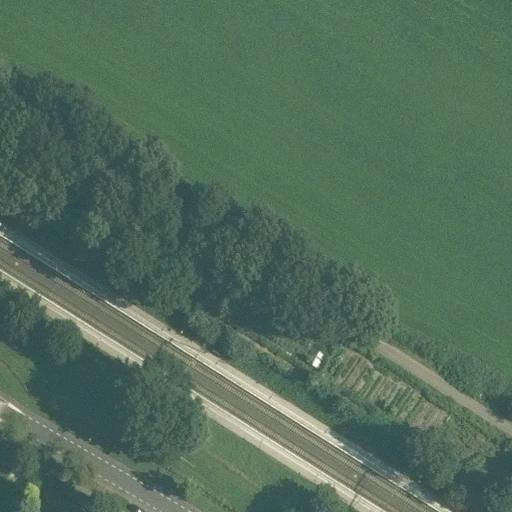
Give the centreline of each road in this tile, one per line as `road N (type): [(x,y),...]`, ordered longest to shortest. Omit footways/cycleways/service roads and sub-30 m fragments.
road 1 (unclassified): [(511,428),(0,124)]
road 2 (unclassified): [(173,511),(0,409)]
